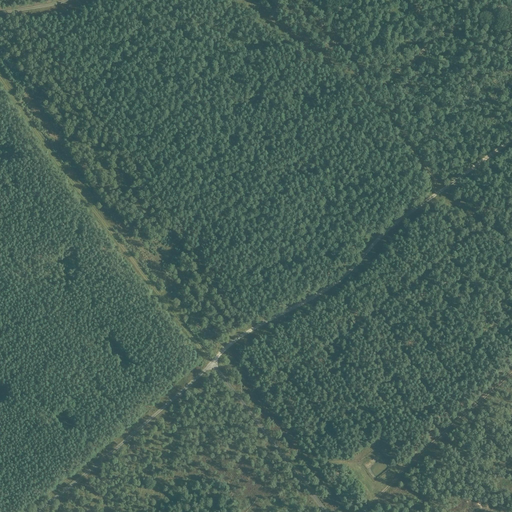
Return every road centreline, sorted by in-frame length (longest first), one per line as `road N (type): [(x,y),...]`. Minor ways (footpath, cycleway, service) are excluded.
road 1 (unclassified): [(36,511),(212,360)]
road 2 (unclassified): [(327,511),(212,360)]
